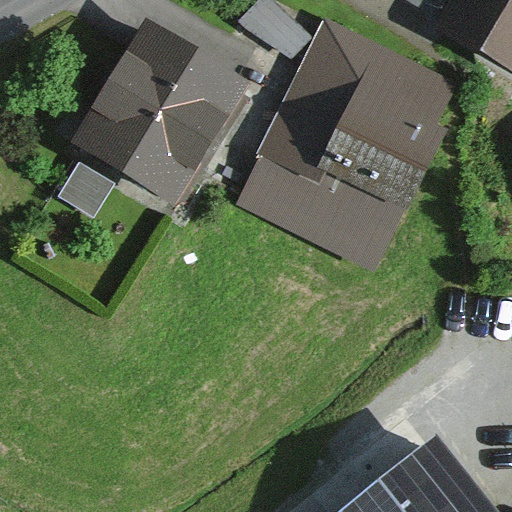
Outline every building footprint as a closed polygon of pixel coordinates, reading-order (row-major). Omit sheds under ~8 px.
[(297,61),(315,33),(265,0),(262,0),(245,27),(297,61)] [(511,0),(398,0),(441,26),(431,39),(511,85),(511,0)] [(331,28),(238,209),(368,278),(399,219),(406,222),(447,145),(440,139),(463,96),(331,28)] [(149,34),(73,163),(81,167),(60,201),(94,223),(115,189),(173,222),(251,98),(149,34)] [(489,511),(441,451),(363,511),(489,511)]
